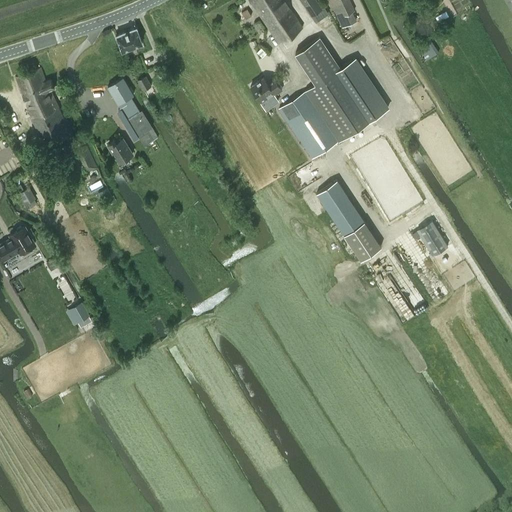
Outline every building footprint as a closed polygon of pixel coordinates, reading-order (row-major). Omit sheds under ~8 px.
[(252,0),(274,35),(278,42),(303,26),(285,0),(252,0)] [(302,0),(312,13),(322,7),(317,0),(302,0)] [(353,10),(354,9),(349,0),(329,0),(332,6),(337,3),(342,15),(344,14),(347,21),(356,17),(353,10)] [(122,47),(142,40),(136,25),(117,33),(122,47)] [(296,53),(316,83),(340,66),(321,37),(296,53)] [(417,45),(426,59),(438,51),(429,37),(417,45)] [(307,89),(340,139),(374,117),(388,107),(389,106),(355,56),(340,66),(316,83),(307,89)] [(41,67),(16,76),(41,136),(48,133),(52,143),(72,134),(51,88),(55,86),(51,78),(47,80),(41,67)] [(137,79),(143,90),(152,85),(145,74),(137,79)] [(275,93),(282,88),(273,76),(268,80),(264,75),(250,85),(260,100),(273,91),(275,93)] [(108,85),(127,116),(137,111),(128,96),(133,93),(123,76),(108,85)] [(307,89),(279,107),(313,157),(340,139),(307,89)] [(137,111),(127,116),(140,136),(145,144),(158,136),(153,128),(141,109),(137,111)] [(120,161),(133,152),(127,142),(125,144),(121,138),(116,141),(115,138),(113,140),(108,144),(120,161)] [(87,144),(75,149),(86,173),(97,168),(87,144)] [(360,259),(381,246),(337,178),(317,192),(360,259)] [(108,186),(97,192),(99,195),(105,192),(106,195),(108,198),(112,195),(108,186)] [(447,245),(432,221),(417,230),(432,254),(447,245)] [(0,243),(0,253),(3,259),(15,252),(14,252),(19,249),(21,252),(25,250),(27,251),(30,249),(30,246),(34,244),(31,238),(32,236),(30,232),(27,232),(24,226),(22,227),(20,225),(17,227),(17,230),(10,234),(12,238),(8,240),(7,239),(0,243)] [(51,269),(54,267),(59,264),(60,264),(56,256),(54,256),(50,259),(46,261),(51,269)] [(80,301),(70,307),(72,312),(78,321),(88,315),(83,305),(81,301),(80,301)]
